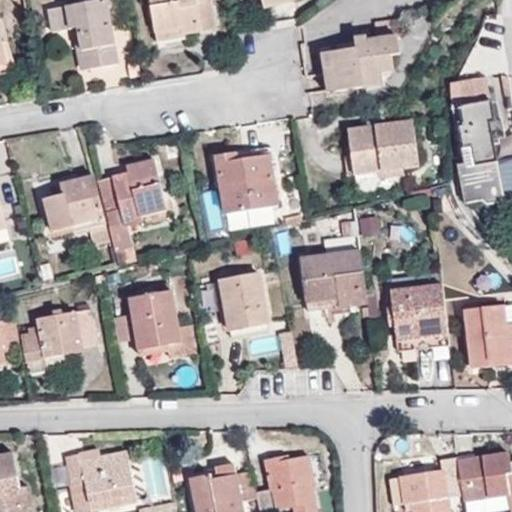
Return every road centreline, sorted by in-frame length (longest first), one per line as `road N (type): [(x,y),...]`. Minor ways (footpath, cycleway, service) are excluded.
road 1 (residential): [(354,411),(0,420)]
road 2 (residential): [(273,77),(0,123)]
road 3 (residential): [(511,408),(354,411)]
